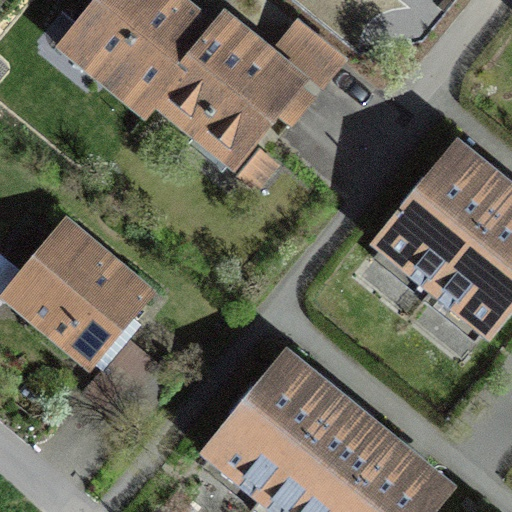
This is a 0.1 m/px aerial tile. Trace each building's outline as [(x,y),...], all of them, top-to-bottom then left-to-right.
[(131,131),(138,121),(206,39),(158,0),(87,0),(41,57),(131,131)] [(343,62),(296,24),(277,48),(323,86),(343,62)] [(212,31),(206,39),(138,121),(223,190),(297,101),(212,31)] [(372,239),(430,288),(504,201),(446,152),(372,239)] [(511,307),(511,208),(504,201),(430,288),(487,336),(511,307)] [(55,229),(0,293),(0,315),(77,381),(143,304),(55,229)] [(211,453),(263,494),(336,404),(284,362),(211,453)] [(263,494),(284,511),(334,511),(389,445),(336,404),(263,494)] [(423,511),(443,489),(389,445),(334,511),(423,511)]
